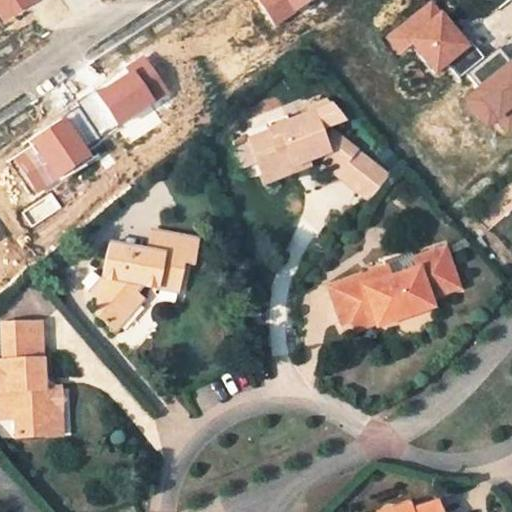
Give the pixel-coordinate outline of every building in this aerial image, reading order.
[(42,0),(41,0),(0,0),(0,15),(5,23),(42,0)] [(296,11),(288,0),(257,0),(276,25),(296,11)] [(311,0),(288,0),(296,11),(311,0)] [(410,38),(442,11),(433,0),(430,0),(385,37),(399,55),(414,43),(410,38)] [(449,63),(473,43),(444,9),(442,11),(410,38),(414,43),(438,72),(449,63)] [(484,57),(473,43),(449,63),(461,77),(484,57)] [(478,86),(510,61),(501,49),(469,74),(478,86)] [(511,109),(511,59),(510,61),(478,86),(475,88),(499,119),(511,109)] [(135,70),(99,93),(120,125),(156,102),(135,70)] [(499,119),(475,88),(463,97),(487,128),(497,121),(499,119)] [(355,148),(331,129),(322,133),(320,127),(335,122),(337,112),(327,99),(310,106),(312,112),(289,120),(287,114),(269,121),(271,126),(269,128),(270,130),(250,137),(266,180),(297,168),(295,164),(308,158),(328,150),(331,153),(343,163),(355,148)] [(511,109),(499,119),(497,121),(506,133),(511,128),(511,109)] [(93,155),(67,118),(31,142),(56,180),(93,155)] [(355,148),(343,163),(331,153),(328,157),(340,167),(336,172),(357,189),(376,166),(355,148)] [(308,158),(295,164),(297,168),(310,163),(308,158)] [(376,166),(357,189),(369,199),(388,175),(376,166)] [(157,251),(160,232),(150,230),(147,249),(157,251)] [(147,249),(110,242),(98,316),(119,333),(146,300),(137,293),(143,285),(179,292),(184,263),(195,265),(199,239),(160,232),(157,251),(147,249)] [(349,321),(370,314),(373,323),(374,327),(430,308),(427,299),(457,289),(443,249),(425,254),(412,259),(414,265),(416,270),(404,273),(389,279),(362,287),(359,277),(328,287),(339,324),(349,321)] [(385,268),(359,277),(362,287),(389,279),(385,268)] [(352,330),(373,323),(370,314),(349,321),(352,330)] [(41,327),(2,330),(5,367),(0,367),(0,397),(9,406),(5,412),(19,422),(20,441),(49,439),(47,416),(64,415),(63,391),(47,393),(41,327)] [(0,403),(2,424),(19,422),(5,412),(9,406),(0,397),(0,403)] [(64,415),(47,416),(49,439),(66,438),(64,415)]
